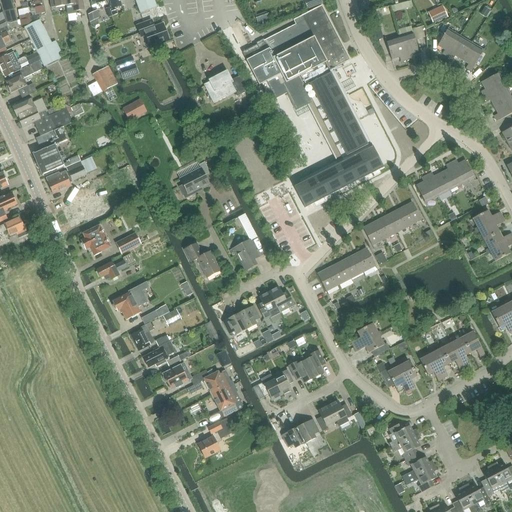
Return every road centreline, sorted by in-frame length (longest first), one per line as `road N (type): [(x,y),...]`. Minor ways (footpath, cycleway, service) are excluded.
road 1 (tertiary): [(188,511),(88,317),(0,113)]
road 2 (residential): [(300,273),(441,126)]
road 3 (residential): [(473,145),(483,123),(456,74),(433,66),(386,81)]
